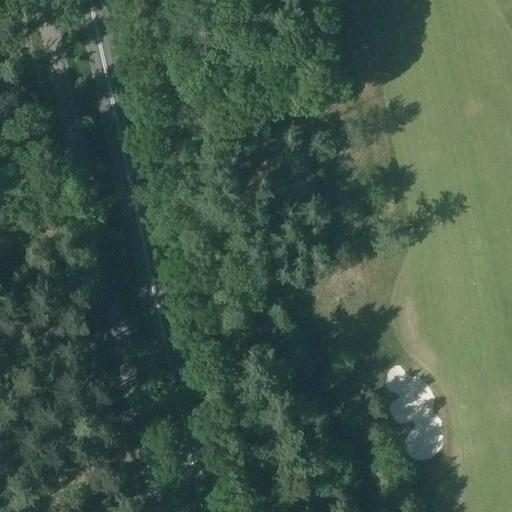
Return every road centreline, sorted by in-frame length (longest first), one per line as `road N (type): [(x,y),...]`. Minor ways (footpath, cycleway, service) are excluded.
road 1 (unclassified): [(159,511),(42,0)]
road 2 (primary): [(91,0),(203,511)]
